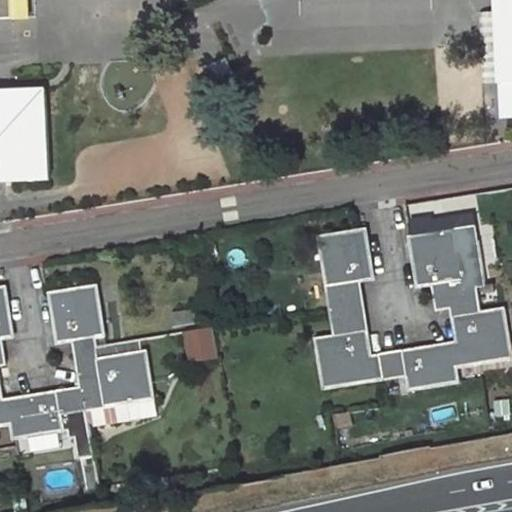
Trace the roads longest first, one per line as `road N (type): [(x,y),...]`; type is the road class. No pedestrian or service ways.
road 1 (residential): [(0,246),(511,166)]
road 2 (trunk): [(511,482),(352,511)]
road 3 (unknown): [(405,330),(384,205)]
